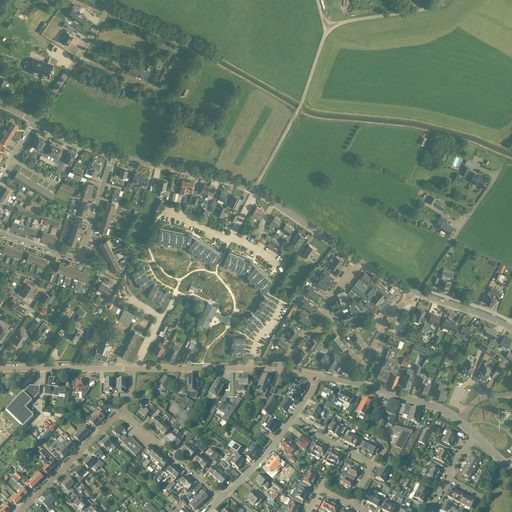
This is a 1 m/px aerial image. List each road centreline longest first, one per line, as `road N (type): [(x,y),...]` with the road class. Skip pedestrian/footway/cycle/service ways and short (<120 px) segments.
road 1 (unclassified): [(253,189),(299,106),(325,33),(440,0)]
road 2 (unclassified): [(413,292),(505,158)]
road 3 (tertiary): [(253,189),(113,155)]
road 4 (unclassified): [(35,122),(109,0)]
road 5 (residential): [(350,504),(370,463),(292,419)]
road 6 (residential): [(220,499),(120,412)]
road 7 (residential): [(131,368),(0,368)]
